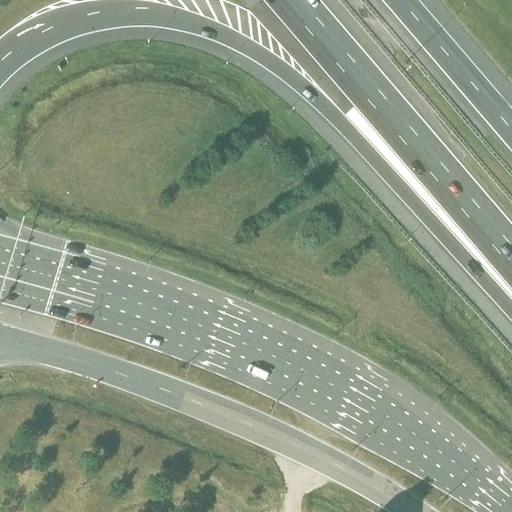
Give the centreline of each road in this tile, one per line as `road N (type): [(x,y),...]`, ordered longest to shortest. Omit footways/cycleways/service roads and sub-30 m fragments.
road 1 (motorway): [(0,64),(69,23),(111,15),(158,14),(208,27),(271,60),(331,109),(511,311)]
road 2 (primary): [(511,509),(403,429),(299,369),(155,310),(15,266)]
road 3 (primary): [(0,339),(241,424),(405,511)]
road 4 (motorway): [(293,0),(511,258)]
road 5 (motorway): [(511,123),(406,0)]
